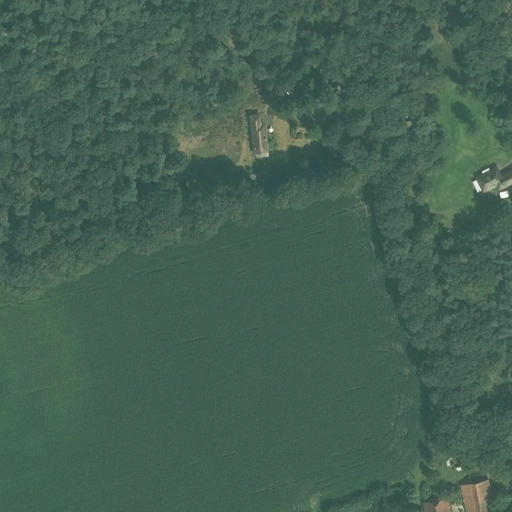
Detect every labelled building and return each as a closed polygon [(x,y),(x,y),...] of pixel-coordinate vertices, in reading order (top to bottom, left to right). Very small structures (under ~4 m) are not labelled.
[(303,97),(305,106),(324,103),(323,93),(303,97)] [(257,152),(257,155),(266,154),(263,124),(260,124),(259,114),(251,115),(254,152),(257,152)] [(348,126),(351,133),(368,126),(365,119),(348,126)] [(410,124),(412,131),(420,128),(419,121),(410,124)] [(497,167),(477,177),(484,191),(497,184),(499,189),(511,182),(511,170),(501,176),(497,167)] [(249,175),(250,180),(261,178),(269,176),(267,169),(259,170),(255,171),(256,173),(249,175)] [(461,484),(466,511),(495,511),(493,502),(499,500),(497,491),(491,492),(488,478),(461,484)] [(451,511),(448,496),(424,502),(425,511),(451,511)] [(499,504),(500,511),(511,511),(511,508),(510,501),(499,504)]
